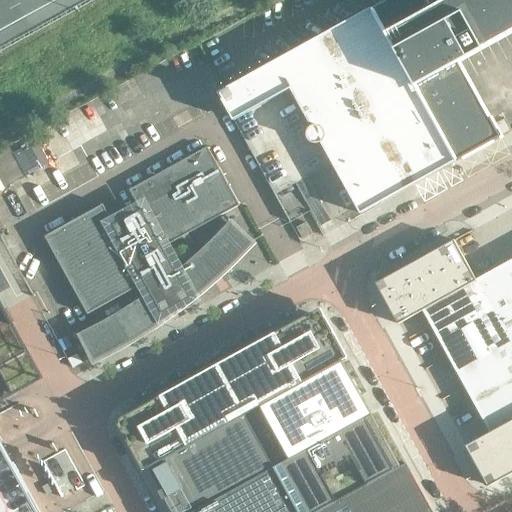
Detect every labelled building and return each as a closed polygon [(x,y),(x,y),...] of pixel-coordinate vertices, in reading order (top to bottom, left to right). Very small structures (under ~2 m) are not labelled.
[(511,0),(390,0),(372,10),(437,127),(463,114),(468,124),(489,113),(461,62),(511,33),(511,0)] [(372,8),(219,93),(235,121),(292,89),(345,185),(362,214),(383,202),(402,191),(403,192),(415,185),(415,184),(456,162),(437,127),(372,10),(372,8)] [(463,114),(437,127),(456,162),(481,148),(482,149),(502,137),(502,136),(511,130),(511,33),(461,62),(489,113),(468,124),(463,114)] [(208,147),(130,190),(141,211),(115,225),(103,205),(45,237),(88,315),(145,283),(151,294),(79,334),(93,358),(122,341),(162,314),(191,298),(190,297),(235,258),(251,240),(234,222),(200,256),(188,234),(240,205),(208,147)] [(9,148),(0,153),(0,172),(8,187),(25,177),(9,148)] [(303,239),(313,234),(306,223),(297,228),(303,239)] [(511,260),(477,280),(455,241),(377,284),(399,325),(424,311),(491,433),(466,447),(489,487),(511,474),(511,260)] [(0,511),(40,511),(0,438),(0,368),(27,354),(29,353),(0,300),(0,511)] [(117,421),(117,422),(143,470),(144,471),(145,471),(149,468),(149,469),(246,415),(343,361),(347,359),(348,358),(348,357),(322,310),(321,309),(320,309),(117,421)] [(343,361),(246,415),(275,468),(372,415),(373,414),(343,361)] [(372,415),(275,468),(299,511),(319,511),(401,467),(400,467),(401,466),(401,465),(400,466),(393,454),(394,454),(380,427),(373,431),(367,420),(374,416),(373,415),(372,415)] [(248,422),(150,477),(169,511),(211,511),(277,475),(248,422)] [(401,467),(319,511),(433,511),(407,464),(401,467)] [(297,511),(277,475),(211,511),(297,511)]
